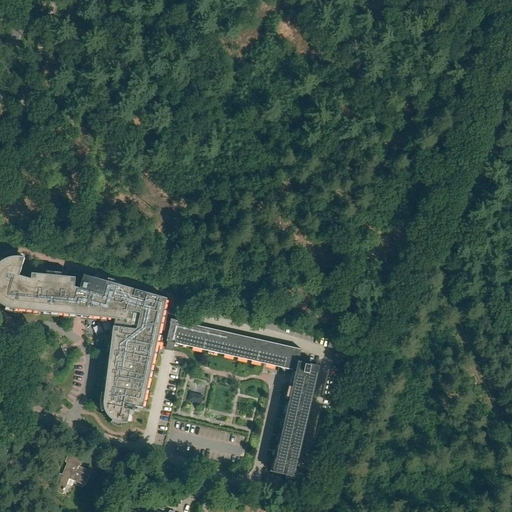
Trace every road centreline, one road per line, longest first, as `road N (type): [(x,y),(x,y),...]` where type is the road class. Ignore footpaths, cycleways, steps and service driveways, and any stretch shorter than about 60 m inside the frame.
road 1 (track): [(327,511),(511,83)]
road 2 (residential): [(249,482),(33,418)]
road 3 (track): [(439,254),(476,370),(511,441)]
